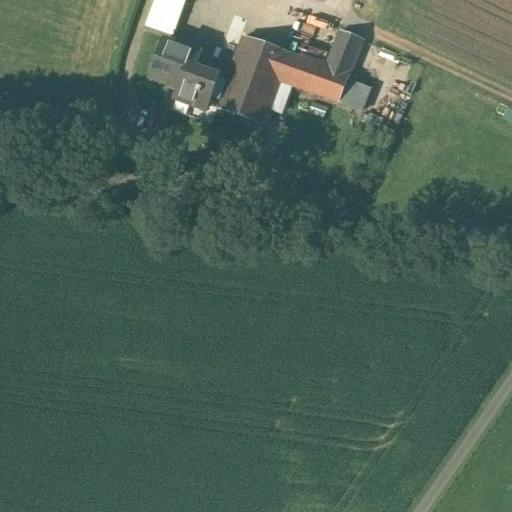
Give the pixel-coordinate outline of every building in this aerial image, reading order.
[(185,0),(155,0),(146,28),(172,37),(185,0)] [(326,67),(290,54),(280,82),(339,103),(357,110),(369,81),(350,75),(364,40),(340,31),(326,67)] [(290,54),(247,39),(243,37),(228,81),(218,109),(264,126),(280,82),(290,54)] [(228,81),(195,69),(201,53),(164,40),(150,79),(179,89),(171,111),(191,119),(195,107),(216,115),(218,109),(228,81)] [(511,120),(511,107),(507,106),(502,117),(511,120)]
